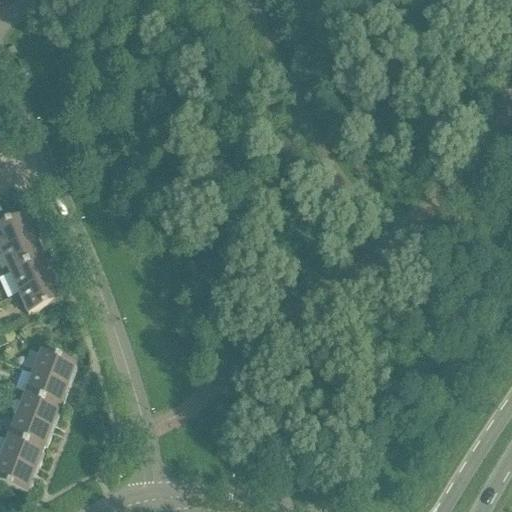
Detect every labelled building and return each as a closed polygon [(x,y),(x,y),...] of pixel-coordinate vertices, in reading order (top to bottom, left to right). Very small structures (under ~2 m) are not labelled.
[(0,254),(34,239),(31,234),(33,233),(28,221),(26,222),(24,218),(0,228),(0,254)] [(38,244),(36,245),(34,239),(0,254),(9,275),(43,260),(42,257),(43,256),(38,244)] [(52,281),(50,276),(52,275),(46,263),(45,264),(43,260),(9,275),(18,296),(52,281)] [(62,303),(60,299),(62,298),(57,286),(55,287),(52,281),(18,296),(28,318),(62,303)] [(68,389),(76,367),(41,354),(33,376),(68,389)] [(59,411),(68,389),(33,376),(25,397),(59,411)] [(51,432),(59,411),(25,397),(16,419),(51,432)] [(43,453),(51,432),(16,419),(8,440),(43,453)] [(35,474),(43,453),(8,440),(0,461),(35,474)] [(0,486),(26,496),(35,474),(0,461),(0,486)]
